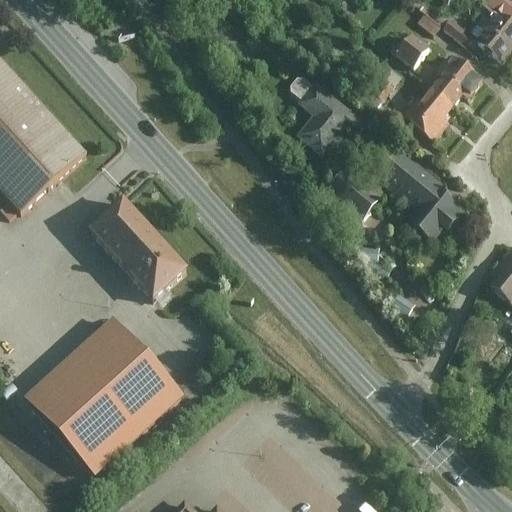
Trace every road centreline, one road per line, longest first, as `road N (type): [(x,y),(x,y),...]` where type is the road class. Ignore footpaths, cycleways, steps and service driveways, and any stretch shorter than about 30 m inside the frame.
road 1 (secondary): [(21,0),(398,408)]
road 2 (residential): [(398,408),(439,358),(508,223)]
road 3 (secondary): [(398,408),(501,511)]
road 4 (residential): [(511,117),(481,157),(482,183),(508,223)]
